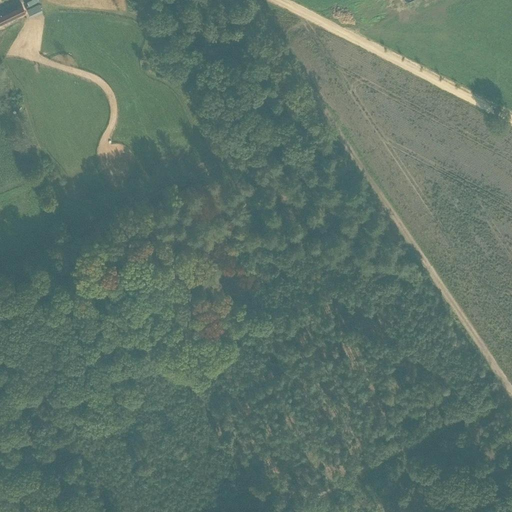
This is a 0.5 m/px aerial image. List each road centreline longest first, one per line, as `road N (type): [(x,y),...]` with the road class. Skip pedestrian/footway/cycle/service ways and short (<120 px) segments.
road 1 (track): [(249,0),(511,393)]
road 2 (track): [(511,123),(269,0)]
